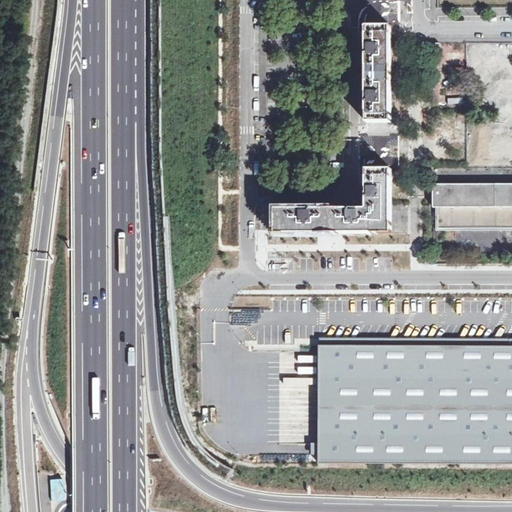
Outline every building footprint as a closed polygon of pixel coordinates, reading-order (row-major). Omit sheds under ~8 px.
[(392,122),(392,26),(368,27),(368,46),(368,56),(368,93),(368,104),(368,122),(392,122)] [(392,169),(368,169),(368,189),(368,199),(368,209),(356,210),(346,210),(314,210),(303,210),(278,210),(277,232),(373,232),(373,233),(392,233),(392,169)] [(438,229),(511,229),(511,184),(434,185),(434,208),(438,208),(438,229)] [(511,346),(321,344),(320,463),(425,464),(511,464),(511,338),(511,339),(511,346)] [(62,478),(49,478),(50,501),(64,500),(62,478)]
